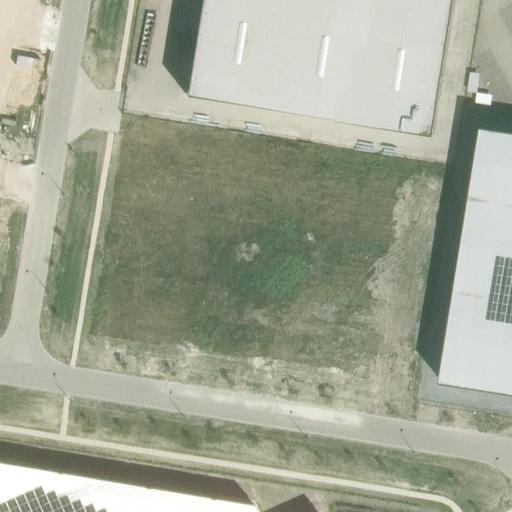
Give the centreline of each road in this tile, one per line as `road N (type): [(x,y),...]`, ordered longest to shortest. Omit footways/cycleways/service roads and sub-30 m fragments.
road 1 (unclassified): [(511,454),(18,372)]
road 2 (unclassified): [(77,0),(18,372)]
